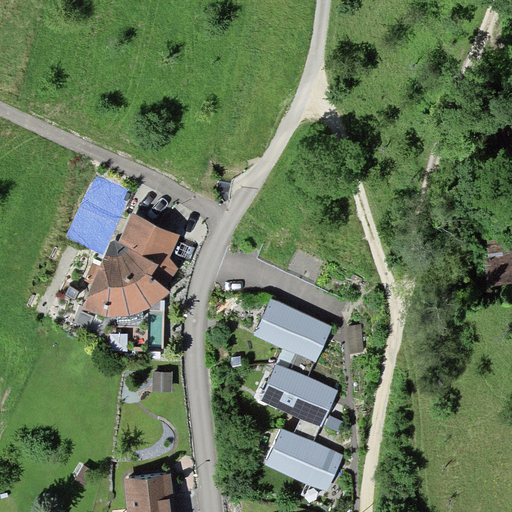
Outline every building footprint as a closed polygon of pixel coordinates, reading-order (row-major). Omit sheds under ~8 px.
[(140,219),(143,212),(132,207),(128,214),(134,217),(121,244),(117,242),(110,245),(99,270),(90,266),(83,281),(92,285),(86,299),(106,305),(126,304),(145,297),(161,284),(171,270),(170,266),(145,255),(157,227),(140,219)] [(355,276),(265,234),(254,258),(343,302),(355,276)] [(507,283),(506,241),(486,242),(487,283),(507,283)] [(314,359),(329,327),(268,298),(268,299),(271,301),(270,304),(266,302),(253,331),(313,359),(314,359)] [(320,424),(334,391),(275,363),(274,364),(278,365),(276,369),(273,367),(259,396),(320,424)] [(325,489),(340,456),(279,427),(279,428),(282,430),(281,433),(277,431),(264,460),(325,489)] [(126,478),(130,511),(168,511),(164,473),(126,478)]
